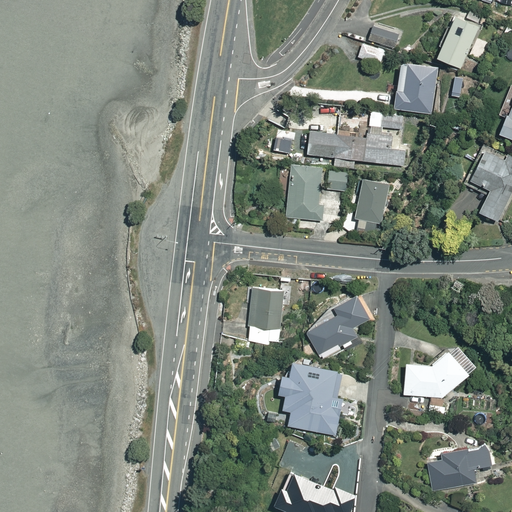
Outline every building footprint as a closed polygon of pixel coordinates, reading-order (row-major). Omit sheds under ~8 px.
[(459,18),(439,60),(463,71),(482,29),(459,18)] [(397,34),(372,25),(367,38),(393,47),(397,34)] [(383,50),(361,42),(357,55),(378,63),(383,50)] [(398,91),(395,110),(433,115),(439,74),(408,70),(405,92),(398,91)] [(511,110),(502,136),(511,139),(511,110)] [(313,134),(311,153),(338,156),(337,160),(409,168),(412,149),(390,147),(392,131),(368,128),(367,140),(313,134)] [(482,214),(501,224),(511,201),(511,157),(507,156),(505,160),(488,152),(473,183),(492,192),(482,214)] [(325,170),(292,167),(288,219),(325,222),(327,195),(314,194),(315,184),(323,185),(325,170)] [(346,172),(328,170),(326,188),(344,190),(346,172)] [(364,179),(356,219),(383,225),(391,185),(364,179)] [(284,286),(250,285),(249,337),(283,338),(284,286)] [(312,340),(320,355),(358,333),(353,325),(372,314),(357,288),(331,303),(336,310),(315,323),(321,334),(312,340)] [(404,358),(405,392),(443,395),(471,372),(448,345),(432,359),(404,358)] [(288,409),(285,423),(335,435),(343,401),(335,399),(343,367),(293,355),(288,371),(280,369),(275,390),(283,392),(280,407),(288,409)] [(428,458),(433,489),(474,481),(471,465),(493,461),(489,440),(440,449),(441,455),(428,458)] [(293,492),(287,504),(306,511),(338,511),(347,491),(289,466),(280,486),(293,492)]
